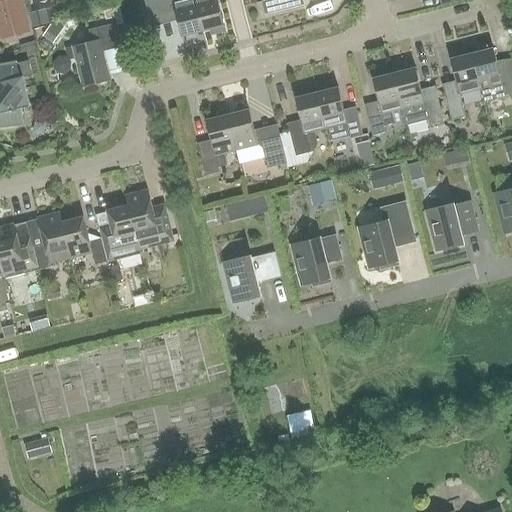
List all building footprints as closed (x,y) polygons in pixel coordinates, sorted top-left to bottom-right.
[(6,0),(0,0),(0,31),(2,39),(28,32),(21,4),(20,0),(6,0)] [(176,18),(181,37),(202,31),(194,0),(143,0),(150,24),(176,18)] [(224,26),(217,0),(194,0),(202,31),(210,29),(211,35),(225,32),(224,26)] [(268,0),(261,2),(265,15),(303,5),(302,0),(268,0)] [(45,10),(28,14),(32,28),(49,24),(45,10)] [(53,44),(63,29),(60,23),(48,26),(42,36),(53,44)] [(82,87),(110,80),(103,52),(118,48),(112,25),(88,31),(91,43),(72,47),(82,87)] [(511,63),(498,67),(493,49),(471,54),(480,89),(481,89),(484,103),(505,98),(504,96),(511,94),(511,63)] [(465,117),(459,95),(480,89),(471,54),(450,60),(457,86),(443,90),(451,120),(465,117)] [(0,128),(22,126),(20,108),(30,106),(23,78),(32,76),(28,61),(16,64),(0,66),(0,128)] [(436,91),(422,95),(415,68),(394,74),(403,109),(407,125),(427,120),(428,126),(443,122),(436,91)] [(372,79),(379,106),(365,109),(372,136),(387,132),(385,126),(393,124),(390,112),(403,109),(394,74),(372,79)] [(325,128),(326,128),(329,142),(350,136),(350,139),(363,136),(356,111),(344,114),(338,88),(316,93),(325,128)] [(302,126),(289,130),(295,156),(308,153),(307,147),(316,145),(313,131),(325,128),(316,93),(295,99),(302,126)] [(236,151),(258,145),(262,144),(268,168),(286,163),(279,133),(256,139),(249,110),(227,116),(236,151)] [(219,172),(218,168),(227,166),(224,154),(236,151),(227,116),(206,121),(212,147),(199,151),(205,176),(219,172)] [(399,165),(384,169),(388,186),(403,182),(399,165)] [(333,179),(311,185),(316,203),(338,197),(333,179)] [(511,189),(494,194),(504,233),(511,231),(511,189)] [(147,190),(125,196),(128,206),(135,232),(136,232),(141,251),(174,243),(172,236),(166,213),(164,204),(151,207),(147,190)] [(426,211),(436,250),(463,244),(461,234),(476,231),(469,202),(454,206),(453,204),(426,211)] [(414,241),(404,203),(381,209),(385,222),(359,229),(369,268),(380,265),(381,269),(397,265),(392,247),(414,241)] [(128,206),(107,211),(113,236),(101,239),(107,262),(141,253),(141,251),(136,232),(135,232),(128,206)] [(32,247),(38,270),(50,267),(49,264),(70,259),(61,223),(59,213),(37,219),(44,244),(32,247)] [(61,223),(70,259),(92,253),(95,265),(107,262),(101,239),(89,242),(83,217),(61,223)] [(14,225),(0,228),(0,260),(5,279),(38,270),(32,247),(29,235),(17,238),(14,225)] [(291,246),(301,285),(312,282),(313,286),(329,282),(325,264),(340,260),(334,237),(319,241),(318,239),(291,246)] [(234,302),(261,295),(257,283),(281,276),(274,252),(251,258),(251,256),(224,263),(234,302)] [(28,459),(52,453),(48,439),(24,445),(28,459)]
